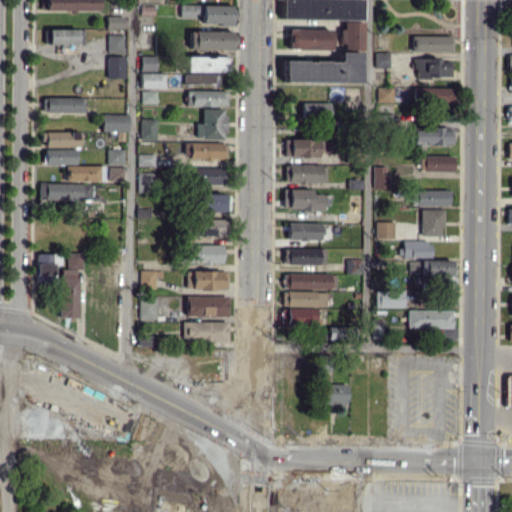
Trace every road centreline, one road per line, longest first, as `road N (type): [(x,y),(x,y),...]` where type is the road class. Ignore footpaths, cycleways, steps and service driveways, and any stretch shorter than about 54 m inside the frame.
road 1 (secondary): [(477,0),(476,383)]
road 2 (tertiary): [(254,0),(253,347)]
road 3 (residential): [(23,343),(26,0)]
road 4 (secondary): [(228,409),(210,431),(211,464),(239,488),(272,484),(292,458),(288,425),(261,405),(228,409)]
road 5 (secondary): [(219,417),(126,393),(0,337)]
road 6 (secondary): [(0,378),(211,464)]
